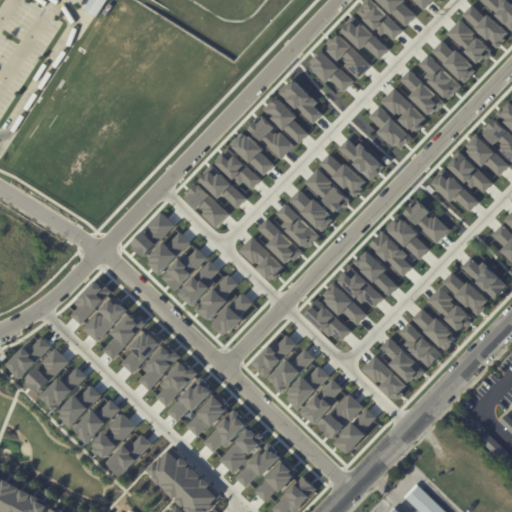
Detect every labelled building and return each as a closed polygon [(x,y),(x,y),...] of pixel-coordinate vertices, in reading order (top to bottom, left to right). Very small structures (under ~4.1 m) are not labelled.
[(108,0),(90,0),(85,9),(97,17),(108,0)] [(383,35),(387,32),(395,40),(404,29),(372,0),(368,0),(357,11),(383,35)] [(490,14),(487,18),(472,4),(463,15),(498,47),(510,33),(490,14)] [(363,50),(367,46),(380,59),(390,49),(356,16),(343,30),(363,50)] [(448,33),(481,64),(494,50),(480,37),(479,38),(460,20),(448,33)] [(345,60),(343,63),(360,79),(372,65),(340,35),(330,46),(345,60)] [(456,54),(443,41),(433,51),(466,82),(478,69),(459,51),(456,54)] [(345,92),(355,81),(322,50),(310,63),(330,82),(332,80),(345,92)] [(425,76),(450,100),(462,87),(429,55),(420,64),(429,72),(425,76)] [(416,93),(412,97),(432,115),(445,102),(410,70),(401,79),(416,93)] [(319,102),(293,79),(281,93),(315,123),(323,114),(315,106),(319,102)] [(428,120),(414,105),(413,106),(396,88),(383,100),(399,118),(401,117),(415,132),(428,120)] [(300,142),(309,133),(296,121),(300,117),(278,97),(266,111),(300,142)] [(498,114),(511,126),(511,101),(511,100),(498,114)] [(401,150),(413,137),(381,106),(371,116),(383,128),(380,131),(401,150)] [(279,129),(278,130),(262,115),(250,128),(282,159),(296,145),(279,129)] [(498,146),(511,160),(511,133),(497,117),(482,131),(498,147),(498,146)] [(265,175),(275,164),(262,152),(264,150),(245,131),(232,144),(265,175)] [(510,166),(479,133),(465,146),(485,167),(488,163),(500,175),(510,166)] [(360,142),(357,146),(349,139),(339,148),(372,180),(385,166),(360,142)] [(241,185),(245,181),(253,189),(262,179),(229,147),(216,161),(241,185)] [(448,165),(474,188),(477,185),(485,192),(494,182),(461,151),(448,165)] [(345,167),(330,153),(321,164),(355,196),(368,183),(348,164),(345,167)] [(201,179),(221,198),(224,195),(239,208),(248,198),(213,166),(201,179)] [(453,202),(457,198),(470,211),(480,201),(446,169),(433,182),(453,202)] [(306,182),(339,212),(351,200),(337,187),(318,170),(306,182)] [(230,214),(198,183),(186,196),(201,211),(200,211),(217,228),(230,214)] [(323,231),(336,218),(316,200),(314,202),(301,189),(290,200),(323,231)] [(438,243),(451,229),(434,213),(433,214),(418,199),(405,212),(438,243)] [(277,213),(286,221),(282,225),(307,248),(320,235),(286,204),(277,213)] [(431,248),(418,237),(421,234),(400,215),(387,228),(421,259),(431,248)] [(290,265),(303,251),(268,218),(259,228),(273,241),(269,245),(290,265)] [(493,234),(505,246),(502,249),(511,258),(511,231),(503,223),(493,234)] [(371,245),(404,276),(413,267),(405,259),(409,255),(384,231),(371,245)] [(257,267),(273,281),(286,267),(253,237),(240,250),(257,266),(257,267)] [(186,253),(163,278),(177,291),(208,258),(198,249),(190,257),(186,253)] [(390,295),(399,286),(386,273),(390,270),(368,249),(355,263),(390,295)] [(496,298),(509,284),(483,261),(480,265),(472,257),(462,267),(496,298)] [(339,279),(365,303),(368,300),(375,307),(385,297),(351,266),(339,279)] [(444,282),(478,314),(491,301),(470,281),(467,285),(453,272),(444,282)] [(197,309),(211,322),(230,301),(226,298),(239,284),(229,274),(197,309)] [(345,312),(358,325),(368,314),(335,282),(322,296),(343,315),(345,312)] [(459,305),(440,287),(428,300),(461,331),(474,318),(460,305),(459,305)] [(212,324),(224,337),(245,317),(242,314),(254,303),(245,293),(212,324)] [(352,330),(319,300),(306,314),(331,336),(334,333),(343,341),(352,330)] [(414,317),(445,351),(458,338),(439,317),(436,320),(424,308),(414,317)] [(405,344),(430,367),(443,353),(409,322),(400,332),(409,339),(405,344)] [(253,365),(267,378),(298,344),(288,335),(280,344),(276,340),(253,365)] [(6,363),(23,346),(28,351),(42,336),(51,345),(36,361),(35,360),(26,369),(27,370),(19,378),(18,376),(17,377),(14,373),(10,369),(6,363)] [(412,384),(425,370),(391,337),(381,347),(395,360),(391,364),(412,384)] [(37,392),(69,361),(56,347),(25,377),(26,378),(25,379),(27,382),(26,384),(30,388),(31,387),(34,390),(35,390),(37,392)] [(270,379),(282,392),(316,359),(307,349),(293,362),(290,359),(270,379)] [(363,369),(380,385),(380,386),(395,400),(408,386),(394,373),(394,372),(376,355),(363,369)] [(157,396),(165,388),(161,383),(164,380),(163,379),(180,361),(188,368),(190,366),(197,372),(188,381),(187,381),(181,387),(182,388),(166,405),(157,396)] [(40,394),(58,376),(62,381),(77,366),(87,375),(52,410),(48,406),(49,405),(45,402),(46,401),(40,394)] [(330,376),(320,366),(308,379),(305,377),(286,397),(300,410),(330,376)] [(168,410),(179,398),(179,397),(191,385),(194,388),(199,383),(196,380),(201,376),(209,385),(208,386),(212,390),(192,410),(190,407),(177,420),(168,410)] [(302,412),(316,426),(340,400),(336,396),(343,388),(333,379),(302,412)] [(60,416),(63,413),(59,410),(62,407),(61,406),(74,393),(78,398),(91,385),(101,394),(70,425),(60,416)] [(186,425),(196,413),(196,412),(213,394),(224,404),(222,406),(225,409),(222,412),(222,413),(211,425),(209,424),(198,436),(186,425)] [(350,424),(365,407),(350,394),(320,427),(334,439),(348,423),(350,424)] [(349,455),(369,434),(365,431),(378,417),(368,408),(335,443),(349,455)] [(204,441),(217,427),(217,426),(226,416),(227,417),(234,409),(248,421),(246,424),(244,423),(230,439),(231,440),(226,446),(221,442),(214,450),(204,441)] [(511,418),(511,433),(500,422),(507,414),(511,418)] [(219,459),(236,441),(248,428),(250,430),(250,429),(253,431),(252,433),(255,435),(258,432),(262,436),(260,437),(264,441),(259,445),(259,444),(249,454),(246,451),(245,452),(247,454),(245,456),(248,458),(234,473),(219,459)] [(511,456),(505,463),(481,441),(488,434),(511,456)] [(236,477),(248,464),(248,463),(259,451),(262,454),(268,449),(265,446),(269,442),(277,450),(275,452),(279,456),(261,475),(258,474),(245,486),(236,477)] [(145,469),(161,453),(162,454),(168,448),(178,458),(181,455),(189,463),(186,465),(188,467),(189,465),(200,476),(199,477),(201,478),(203,476),(210,484),(208,487),(217,496),(211,502),(212,503),(203,511),(188,511),(183,507),(185,506),(183,504),(181,505),(175,499),(176,497),(174,495),(172,497),(164,490),(165,489),(161,484),(160,482),(158,484),(151,477),(152,476),(145,469)] [(255,490),(266,479),(265,478),(282,461),(284,463),(284,462),(292,469),(290,471),(294,475),(279,490),(277,489),(266,500),(255,490)] [(277,511),(273,508),(286,493),(285,492),(294,482),(296,483),(303,476),(316,488),(308,496),(301,503),(302,504),(294,511),(290,508),(286,511),(277,511)] [(0,479),(0,511),(44,511),(49,501),(0,479)] [(422,511),(405,495),(417,483),(447,511),(422,511)]
